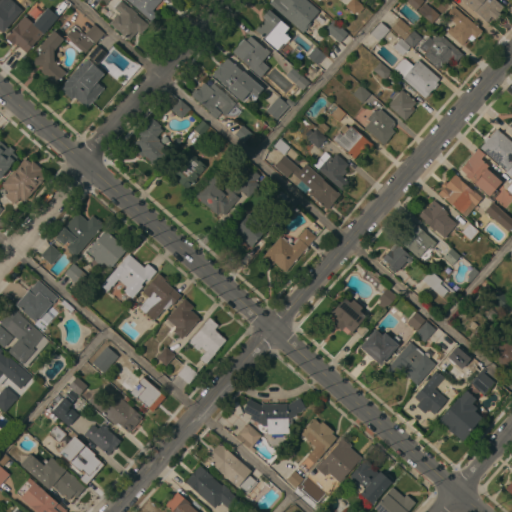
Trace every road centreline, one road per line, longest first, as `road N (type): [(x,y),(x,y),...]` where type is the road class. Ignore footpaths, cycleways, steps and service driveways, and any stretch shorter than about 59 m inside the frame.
road 1 (residential): [(0,88),(459,493)]
road 2 (tertiary): [(111,511),(511,58)]
road 3 (residential): [(81,165),(225,0)]
road 4 (residential): [(0,269),(86,170)]
